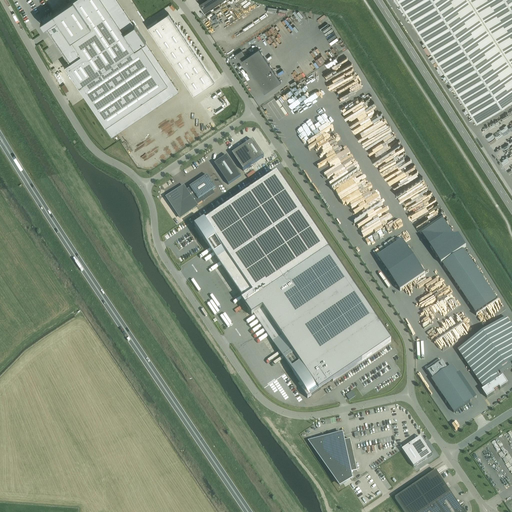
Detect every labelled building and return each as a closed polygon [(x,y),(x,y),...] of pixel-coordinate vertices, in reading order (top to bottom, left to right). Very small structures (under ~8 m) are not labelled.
[(72,0),(53,13),(51,11),(40,19),(41,21),(40,22),(68,63),(65,66),(105,126),(168,84),(141,44),(145,41),(146,41),(135,25),(134,25),(123,32),(101,0),(72,0)] [(200,0),(199,1),(204,10),(219,0),(200,0)] [(511,99),(511,0),(397,0),(476,123),(511,99)] [(157,20),(147,27),(194,95),(214,81),(174,21),(168,13),(157,20)] [(242,50),(235,55),(241,64),(244,62),(264,93),(281,82),(258,48),(246,57),(242,50)] [(483,131),(508,175),(511,173),(511,158),(509,160),(507,157),(505,158),(488,129),(483,131)] [(264,157),(252,140),(232,154),(243,171),(264,157)] [(241,177),(227,156),(214,164),(228,185),(241,177)] [(311,396),(333,381),(391,342),(277,174),(194,230),(252,316),(257,313),(276,342),(273,344),(299,382),(297,383),(307,399),(311,396)] [(183,187),(167,198),(180,218),(197,207),(196,206),(200,203),(198,200),(216,188),(207,176),(189,188),(190,188),(186,191),(183,187)] [(422,178),(413,183),(420,194),(429,189),(427,184),(421,188),(419,184),(424,181),(422,178)] [(376,187),(373,188),(364,181),(345,205),(348,212),(362,194),(360,206),(365,210),(355,214),(358,216),(354,218),(357,226),(359,225),(361,231),(378,225),(380,226),(363,233),(363,235),(395,223),(393,216),(386,219),(389,214),(383,213),(386,210),(380,209),(384,204),(374,196),(376,187)] [(420,200),(434,195),(432,190),(418,195),(420,200)] [(431,210),(434,215),(444,210),(442,205),(431,210)] [(381,231),(377,233),(380,238),(379,239),(375,234),(371,237),(375,242),(372,244),(374,247),(387,239),(381,231)] [(497,300),(463,250),(442,264),(476,314),(497,300)] [(401,281),(402,282),(417,272),(412,265),(399,274),(394,278),(397,283),(401,281)] [(427,283),(405,295),(408,301),(430,288),(427,283)] [(436,294),(412,306),(414,311),(438,299),(436,294)] [(487,398),(494,393),(494,392),(500,388),(500,389),(507,384),(502,377),(500,378),(497,372),(511,363),(511,326),(506,318),(457,350),(484,389),(482,391),(487,398)] [(446,368),(442,362),(427,372),(432,378),(446,368)] [(431,380),(454,413),(475,399),(452,366),(431,380)] [(469,414),(453,423),(455,427),(471,417),(469,414)] [(341,435),(310,442),(340,485),(350,478),(349,472),(356,471),(350,439),(342,441),(341,435)] [(409,445),(421,462),(432,455),(420,437),(409,445)] [(413,468),(421,462),(409,445),(401,450),(413,468)] [(495,468),(503,480),(508,477),(500,464),(495,468)] [(488,470),(485,471),(492,484),(495,482),(488,470)] [(461,510),(435,471),(394,498),(403,511),(464,511),(463,510),(463,509),(461,510)]
